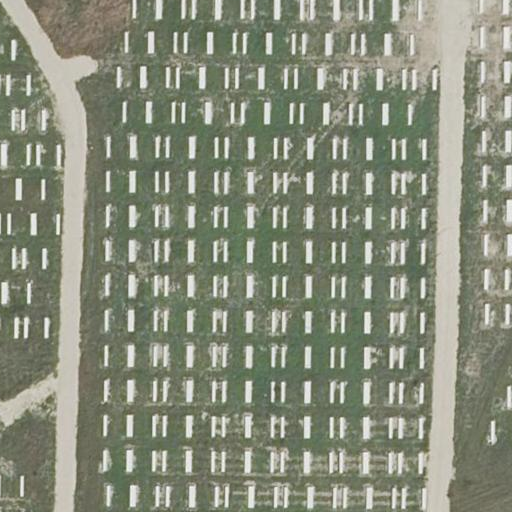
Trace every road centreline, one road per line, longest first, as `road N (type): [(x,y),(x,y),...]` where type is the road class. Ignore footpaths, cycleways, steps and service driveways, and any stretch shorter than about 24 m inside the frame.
road 1 (track): [(61,511),(75,111),(15,0)]
road 2 (track): [(458,16),(439,511)]
